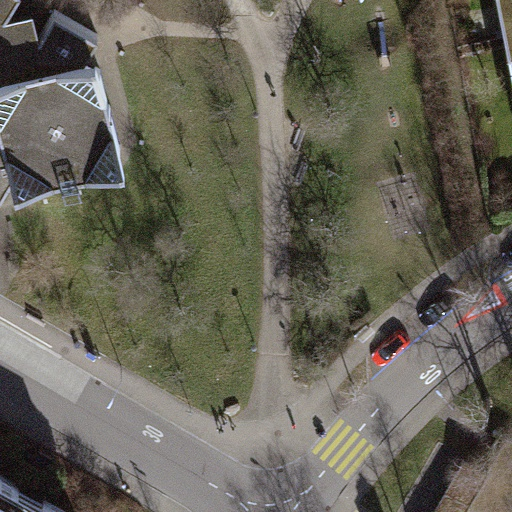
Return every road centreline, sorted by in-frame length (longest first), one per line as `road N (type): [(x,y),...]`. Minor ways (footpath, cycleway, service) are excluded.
road 1 (residential): [(511,301),(465,327),(334,446),(275,511)]
road 2 (residential): [(0,366),(242,511)]
